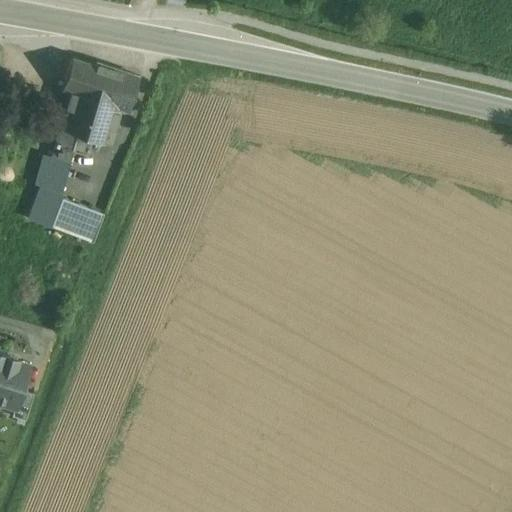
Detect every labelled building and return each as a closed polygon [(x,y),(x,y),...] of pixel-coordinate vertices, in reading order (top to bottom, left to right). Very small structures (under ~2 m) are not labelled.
[(16,59),(0,55),(0,72),(12,75),(16,59)] [(94,65),(71,58),(61,88),(70,91),(60,127),(76,132),(108,142),(118,107),(127,110),(139,76),(95,62),(94,65)] [(76,132),(60,127),(52,154),(69,161),(76,132)] [(52,154),(50,154),(40,183),(59,190),(69,161),(52,154)] [(62,196),(38,188),(27,218),(50,227),(51,225),(62,197),(62,196)] [(62,196),(62,197),(51,225),(92,241),(103,213),(62,196)] [(18,358),(4,354),(0,366),(0,401),(15,406),(21,389),(29,366),(16,362),(18,358)] [(34,393),(21,389),(15,406),(12,415),(25,420),(34,393)]
